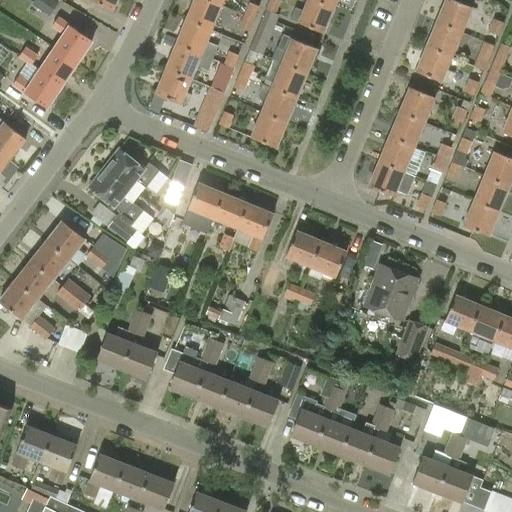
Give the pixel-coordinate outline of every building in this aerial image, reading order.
[(58,4),(52,0),(35,0),(33,4),(50,15),(58,4)] [(90,0),(112,11),(117,0),(90,0)] [(194,0),(186,20),(211,30),(221,6),(207,0),(194,0)] [(270,0),(266,10),(276,14),(281,1),(277,0),(270,0)] [(299,23),(323,33),(334,8),(315,0),(308,0),(303,12),(295,9),(291,20),(299,23)] [(454,0),(445,0),(437,22),(461,32),(472,7),(454,0)] [(250,3),(245,15),(255,19),(259,7),(250,3)] [(249,32),(255,19),(245,15),(240,28),(249,32)] [(53,26),(64,34),(55,49),(77,63),(92,41),(70,26),(58,18),(53,26)] [(504,22),(493,18),(488,31),(499,35),(504,22)] [(186,20),(176,44),(213,60),(216,53),(218,49),(205,44),(211,30),(186,20)] [(461,32),(437,22),(427,46),(451,56),(461,32)] [(255,38),(265,42),(270,30),(259,25),(255,38)] [(307,74),(317,49),(292,38),(283,35),(278,49),(286,52),(282,64),(307,74)] [(474,67),(485,71),(495,47),(484,43),(474,67)] [(166,69),(191,79),(196,65),(209,71),(213,60),(176,44),(166,69)] [(491,69),(500,73),(505,61),(510,49),(502,45),(491,69)] [(441,82),(451,56),(427,46),(416,72),(441,82)] [(20,58),(31,65),(37,56),(26,48),(20,58)] [(45,62),(40,71),(62,86),(77,63),(55,49),(45,62)] [(240,56),(229,52),(224,64),(234,68),(240,56)] [(239,75),(250,79),(255,67),(244,62),(239,75)] [(224,64),(219,77),(229,81),(234,68),(224,64)] [(272,88),(296,98),(307,74),(282,64),(272,88)] [(180,104),(191,79),(166,69),(155,94),(180,104)] [(491,98),(500,73),(491,69),(481,94),(491,98)] [(25,93),(47,108),(62,86),(40,71),(30,85),(19,77),(13,85),(25,93)] [(250,79),(239,75),(234,87),(245,92),(250,79)] [(464,92),(474,96),(479,84),(470,80),(464,92)] [(262,112),(286,123),(296,98),(272,88),(271,89),(262,85),(259,94),(261,100),(266,102),(262,112)] [(410,87),(399,113),(424,123),(435,97),(410,87)] [(223,93),(209,88),(205,98),(219,104),(223,93)] [(463,101),(460,109),(468,111),(470,104),(463,101)] [(470,120),(481,123),(486,110),(475,107),(470,120)] [(452,120),(463,124),(468,111),(460,109),(457,108),(452,120)] [(511,136),(511,110),(503,133),(511,136)] [(228,128),(233,115),(224,111),(219,124),(228,128)] [(251,138),(276,148),(286,123),(262,112),(251,138)] [(199,113),(193,127),(207,133),(213,118),(199,113)] [(424,123),(399,113),(389,137),(414,147),(424,123)] [(0,153),(9,160),(25,139),(15,130),(0,118),(0,153)] [(485,136),(466,129),(462,139),(457,151),(468,155),(472,143),(481,147),(485,136)] [(414,147),(389,137),(379,161),(404,171),(414,147)] [(442,144),(437,158),(447,162),(452,149),(442,144)] [(144,168),(119,149),(104,168),(139,196),(145,188),(159,171),(148,162),(144,168)] [(511,158),(495,152),(485,177),(509,187),(511,178),(511,158)] [(0,171),(9,160),(0,153),(0,171)] [(443,174),(447,162),(437,158),(432,169),(443,174)] [(369,186),(393,197),(404,171),(379,161),(369,186)] [(457,180),(462,168),(452,164),(447,176),(457,180)] [(88,188),(95,192),(124,215),(134,224),(144,211),(134,203),(139,196),(104,168),(88,188)] [(475,201),(499,211),(509,187),(485,177),(475,201)] [(186,186),(173,180),(160,214),(161,215),(166,209),(175,215),(186,186)] [(426,181),(421,194),(430,198),(436,184),(426,181)] [(213,219),(224,194),(198,183),(182,221),(207,232),(213,219)] [(238,229),(249,204),(224,194),(213,219),(238,229)] [(430,198),(421,194),(416,207),(425,211),(430,198)] [(446,205),(437,201),(432,214),(441,217),(446,205)] [(488,236),(499,211),(475,201),(464,226),(488,236)] [(106,221),(112,210),(98,203),(92,214),(106,221)] [(257,252),(273,214),(249,204),(238,229),(253,235),(248,248),(257,252)] [(127,241),(135,232),(116,217),(108,226),(127,241)] [(62,221),(46,242),(68,259),(85,239),(62,221)] [(285,257),(310,267),(321,241),(296,231),(285,257)] [(112,258),(121,246),(106,234),(96,245),(112,258)] [(220,248),(230,252),(235,239),(225,235),(220,248)] [(346,251),(321,241),(310,267),(335,277),(346,251)] [(68,259),(46,242),(31,261),(53,279),(68,259)] [(102,269),(111,259),(95,246),(87,257),(102,269)] [(161,251),(152,247),(148,256),(157,260),(161,251)] [(372,270),(377,257),(367,253),(362,265),(372,270)] [(115,289),(127,294),(136,271),(144,274),(148,263),(134,257),(131,265),(125,262),(115,289)] [(53,279),(31,261),(15,281),(38,299),(53,279)] [(151,284),(167,290),(174,270),(158,264),(151,284)] [(365,306),(383,313),(398,272),(380,265),(365,306)] [(417,279),(398,272),(383,313),(402,320),(417,279)] [(69,279),(57,294),(67,301),(72,294),(75,297),(82,289),(69,279)] [(0,299),(0,302),(21,319),(38,299),(15,281),(0,299)] [(285,295),(297,300),(302,289),(290,284),(285,295)] [(260,294),(268,297),(271,290),(262,286),(260,294)] [(84,305),(91,297),(82,289),(75,297),(72,294),(67,301),(88,319),(94,313),(84,305)] [(315,294),(302,289),(297,300),(310,306),(315,294)] [(444,321),(470,332),(480,305),(455,295),(444,321)] [(206,315),(236,327),(246,303),(230,296),(222,313),(209,308),(206,315)] [(480,305),(470,332),(484,338),(481,346),(490,350),(494,342),(504,315),(480,305)] [(136,310),(132,320),(148,327),(152,316),(143,313),(136,310)] [(511,349),(511,318),(504,315),(494,342),(511,349)] [(46,340),(55,329),(40,316),(30,327),(46,340)] [(128,331),(135,334),(144,337),(148,327),(132,320),(128,331)] [(397,355),(416,362),(429,328),(409,320),(397,355)] [(59,345),(69,349),(77,331),(66,327),(59,345)] [(87,335),(77,331),(69,349),(80,353),(87,335)] [(96,359),(122,369),(132,343),(106,333),(96,359)] [(205,349),(221,355),(225,344),(209,338),(205,349)] [(157,353),(132,343),(122,369),(147,379),(151,368),(157,353)] [(431,355),(456,365),(461,354),(436,343),(431,355)] [(179,362),(169,387),(195,397),(205,372),(208,362),(201,360),(196,358),(199,351),(186,347),(180,362),(179,362)] [(205,349),(201,360),(208,362),(217,366),(221,355),(205,349)] [(480,375),(485,364),(461,354),(456,365),(480,375)] [(257,358),(253,368),(270,374),(274,364),(257,358)] [(281,386),(292,391),(301,367),(290,363),(281,386)] [(498,369),(485,364),(480,375),(493,381),(498,369)] [(404,393),(415,397),(424,371),(413,367),(404,393)] [(270,374),(253,368),(250,379),(266,385),(270,374)] [(205,372),(195,397),(219,407),(229,381),(205,372)] [(327,375),(319,395),(327,398),(327,399),(334,402),(335,398),(342,401),(349,384),(327,375)] [(229,381),(219,407),(243,416),(253,391),(229,381)] [(511,406),(511,392),(504,389),(499,401),(511,406)] [(254,391),(253,391),(243,416),(268,426),(278,401),(254,391)] [(334,402),(327,399),(323,408),(330,410),(337,413),(338,412),(342,401),(335,398),(334,402)] [(416,407),(405,402),(401,410),(412,415),(416,407)] [(0,440),(12,410),(0,404),(0,440)] [(301,409),(291,435),(316,445),(330,410),(323,408),(316,405),(313,414),(301,409)] [(380,405),(375,416),(392,422),(396,411),(380,405)] [(450,412),(434,406),(424,430),(440,437),(450,412)] [(330,410),(316,445),(341,454),(350,429),(340,425),(343,415),(337,413),(330,410)] [(375,416),(372,425),(371,427),(378,430),(387,433),(392,422),(375,416)] [(495,448),(501,431),(470,419),(464,436),(495,448)] [(350,429),(341,454),(365,464),(375,438),(378,430),(371,427),(372,425),(366,423),(362,433),(350,429)] [(23,470),(28,457),(41,462),(52,436),(26,426),(17,452),(11,465),(23,470)] [(375,438),(365,464),(390,474),(400,448),(387,443),(390,435),(387,433),(378,430),(375,438)] [(448,444),(464,450),(468,439),(452,433),(448,444)] [(66,471),(77,445),(52,436),(41,462),(54,467),(49,480),(61,485),(66,471)] [(464,450),(448,444),(443,454),(451,458),(460,461),(464,450)] [(423,456),(412,482),(438,492),(448,466),(451,458),(443,454),(435,451),(432,460),(423,456)] [(96,498),(101,485),(114,490),(124,464),(99,454),(84,493),(96,498)] [(448,466),(438,492),(463,502),(473,476),(464,473),(468,464),(460,461),(451,458),(448,466)] [(129,495),(139,499),(149,474),(124,464),(114,490),(129,495)] [(174,484),(149,474),(139,499),(164,509),(174,484)] [(32,490),(50,497),(56,500),(60,491),(34,481),(32,490)] [(22,500),(44,511),(49,500),(27,490),(22,500)] [(60,490),(60,491),(56,500),(67,505),(71,494),(60,490)] [(217,511),(221,502),(196,492),(188,511),(217,511)] [(493,493),(486,511),(488,511),(496,511),(502,496),(493,493)] [(502,496),(496,511),(507,511),(511,500),(507,499),(502,496)] [(50,497),(49,500),(44,511),(43,511),(83,511),(67,505),(56,500),(50,497)] [(246,511),(221,502),(217,511),(246,511)]
